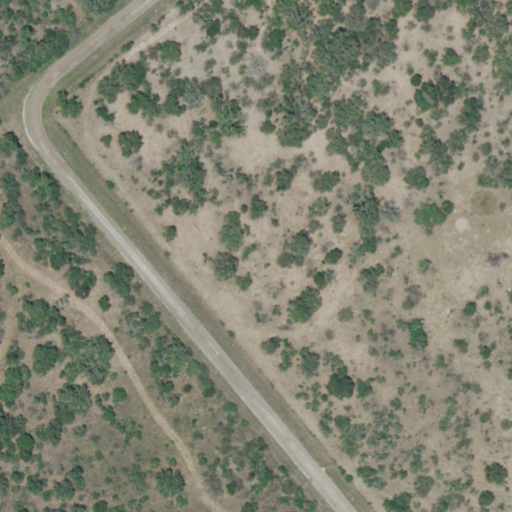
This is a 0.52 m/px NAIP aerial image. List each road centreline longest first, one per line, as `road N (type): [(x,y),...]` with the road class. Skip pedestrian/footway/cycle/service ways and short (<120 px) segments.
road 1 (residential): [(148,0),(41,97),(40,136),(346,511)]
road 2 (track): [(0,241),(19,267),(91,312),(222,511)]
